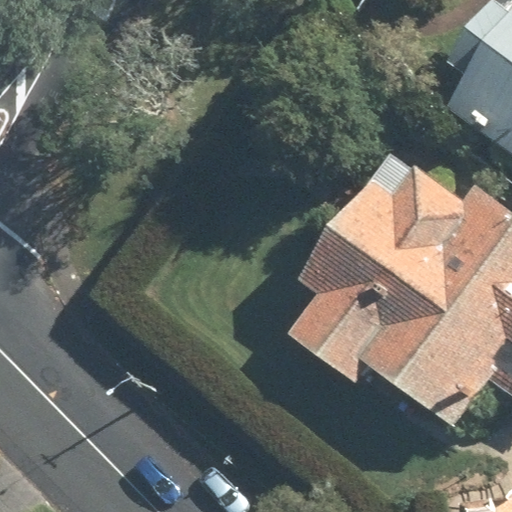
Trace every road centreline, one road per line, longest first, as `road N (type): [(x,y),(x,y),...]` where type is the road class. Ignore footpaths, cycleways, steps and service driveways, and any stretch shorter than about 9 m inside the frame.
road 1 (tertiary): [(161,511),(0,349)]
road 2 (residential): [(0,119),(86,0)]
